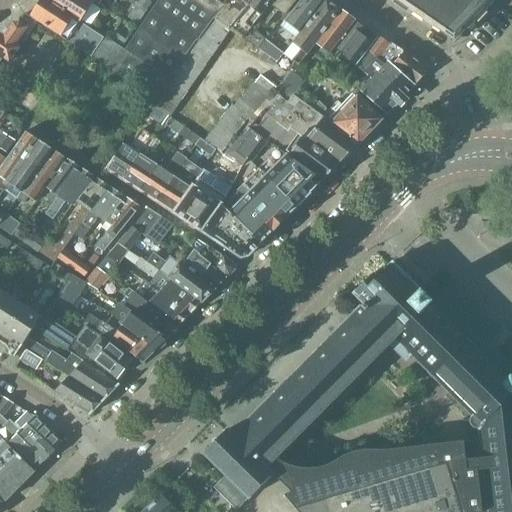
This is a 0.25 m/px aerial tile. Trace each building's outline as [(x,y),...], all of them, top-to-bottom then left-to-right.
[(83,22),(50,0),(38,0),(27,16),(154,101),(168,80),(125,51),(83,22)] [(101,5),(96,2),(93,0),(50,0),(83,22),(96,3),(100,6),(101,5)] [(204,0),(203,3),(198,0),(159,0),(152,10),(125,51),(168,80),(216,20),(231,0),(204,0)] [(152,3),(147,0),(140,0),(137,4),(147,11),(152,3)] [(254,0),(231,0),(216,20),(228,29),(239,16),(240,17),(249,7),(254,0)] [(243,40),(251,29),(259,19),(274,0),(254,0),(249,7),(240,17),(239,16),(228,29),(230,30),(230,31),(243,40)] [(284,22),(301,0),(274,0),(259,19),(266,25),(277,10),(284,15),(281,20),(284,22)] [(327,1),(324,0),(301,0),(284,22),(281,26),(296,38),(297,39),(327,1)] [(393,0),(433,27),(456,42),(493,4),(492,2),(493,0),(393,0)] [(308,54),(340,11),(336,7),(327,1),(297,39),(296,38),(291,44),(294,46),(285,56),(294,62),(298,66),(306,56),(308,54)] [(355,21),(340,11),(308,54),(306,56),(313,61),(322,49),(329,55),(355,21)] [(224,39),(230,30),(228,29),(216,20),(209,29),(224,39)] [(29,28),(20,22),(15,23),(9,31),(6,29),(1,35),(0,35),(0,57),(3,59),(9,64),(27,38),(24,36),(29,28)] [(343,45),(360,57),(376,37),(358,24),(343,45)] [(224,39),(209,29),(203,37),(218,48),(224,39)] [(265,40),(251,29),(243,40),(258,50),(265,40)] [(212,56),(218,48),(203,37),(200,41),(196,46),(212,56)] [(380,38),(369,53),(377,60),(382,53),(383,54),(390,45),(380,38)] [(284,55),(265,40),(258,50),(277,63),(284,55)] [(392,68),(416,85),(428,72),(403,53),(402,54),(390,45),(383,54),(382,53),(377,60),(384,67),(392,68)] [(206,65),(212,56),(196,46),(190,54),(206,65)] [(384,67),(377,60),(369,53),(344,83),(345,83),(388,115),(416,85),(392,68),(384,67)] [(200,74),(206,65),(190,54),(183,63),(200,74)] [(195,83),(200,74),(183,63),(177,71),(195,83)] [(195,83),(177,71),(171,80),(189,92),(195,83)] [(291,72),(284,82),(297,91),(305,81),(291,72)] [(261,76),(255,83),(270,95),(275,89),(274,86),(261,76)] [(183,100),(189,92),(171,80),(170,81),(165,88),(183,100)] [(253,82),(247,90),(267,105),(273,98),(270,95),(255,83),(253,82)] [(287,104),(293,97),(297,91),(284,82),(275,95),(277,96),(287,104)] [(388,115),(345,83),(319,117),(357,146),(388,115)] [(183,100),(165,88),(159,97),(177,109),(183,100)] [(247,90),(240,99),(260,113),(267,105),(247,90)] [(339,164),(357,146),(319,117),(293,97),(287,104),(277,96),(263,113),(267,116),(288,132),(291,129),(339,164)] [(177,109),(159,97),(152,107),(170,119),(177,109)] [(240,99),(234,107),(254,122),(260,113),(240,99)] [(234,107),(228,115),(243,126),(247,119),(252,123),(254,122),(234,107)] [(227,114),(220,123),(236,134),(243,126),(228,115),(227,114)] [(339,164),(291,129),(288,132),(267,116),(257,128),(266,135),(263,139),(267,142),(278,150),(322,182),(339,164)] [(220,123),(214,131),(230,142),(236,134),(220,123)] [(8,136),(16,141),(22,131),(14,127),(8,136)] [(248,128),(227,154),(243,166),(247,160),(251,163),(267,142),(263,139),(249,129),(248,128)] [(214,131),(207,141),(225,155),(233,146),(229,143),(230,142),(214,131)] [(40,141),(26,132),(0,170),(0,172),(6,176),(0,183),(7,187),(40,141)] [(217,151),(201,139),(195,147),(212,158),(217,151)] [(20,195),(30,181),(53,149),(40,141),(7,187),(20,195)] [(123,182),(141,156),(124,145),(106,171),(123,182)] [(67,159),(53,149),(30,181),(22,193),(36,203),(46,189),(67,159)] [(298,206),(322,182),(278,150),(258,170),(298,206)] [(139,192),(157,167),(141,156),(123,182),(139,192)] [(82,168),(67,159),(46,189),(51,192),(45,202),(52,207),(82,168)] [(174,178),(157,204),(173,214),(191,188),(204,170),(187,159),(174,178)] [(139,192),(157,204),(174,178),(157,167),(139,192)] [(95,177),(82,168),(52,207),(47,216),(54,220),(66,203),(73,207),(76,203),(95,177)] [(224,208),(205,235),(240,259),(240,258),(249,256),(273,232),(285,220),(296,208),(297,208),(298,206),(258,170),(254,174),(243,185),(236,192),(224,208)] [(80,227),(79,226),(84,219),(85,220),(111,188),(95,177),(76,203),(84,208),(73,225),(79,229),(80,227)] [(83,240),(99,217),(107,223),(126,197),(111,188),(85,220),(84,219),(79,226),(80,227),(79,229),(75,234),(83,239),(83,240)] [(188,224),(206,198),(191,188),(173,214),(188,224)] [(96,252),(102,256),(126,225),(127,225),(141,207),(126,197),(107,223),(113,227),(96,247),(98,249),(96,252)] [(203,234),(212,219),(220,208),(206,198),(188,224),(203,234)] [(147,209),(133,228),(142,235),(159,245),(173,226),(147,209)] [(6,215),(5,217),(0,223),(0,228),(11,236),(19,225),(6,215)] [(118,244),(128,251),(142,235),(133,228),(132,227),(118,244)] [(24,244),(37,252),(44,245),(45,243),(31,234),(24,244)] [(0,238),(0,245),(7,251),(12,243),(1,236),(0,238)] [(60,256),(44,245),(37,252),(55,264),(60,256)] [(230,277),(235,271),(236,266),(224,256),(223,257),(206,245),(199,255),(195,251),(183,266),(215,291),(229,276),(230,277)] [(18,258),(29,264),(33,257),(23,250),(18,258)] [(215,291),(183,266),(170,257),(166,264),(153,254),(146,263),(202,304),(215,291)] [(33,257),(29,264),(39,271),(44,264),(33,257)] [(111,278),(119,265),(107,257),(97,268),(100,270),(111,278)] [(146,263),(140,258),(135,266),(165,288),(161,293),(191,315),(202,304),(146,263)] [(226,431),(204,453),(250,498),(272,476),(265,469),(389,345),(405,362),(412,355),(451,393),(449,394),(457,402),(459,401),(473,415),(472,417),(471,418),(470,419),(470,421),(469,422),(470,424),(470,425),(471,426),(472,427),(473,428),(474,429),(475,429),(477,430),(479,429),(481,442),(459,445),(460,450),(359,462),(285,495),(298,511),(511,511),(511,379),(510,378),(506,382),(428,305),(430,302),(421,293),(422,292),(419,289),(417,291),(411,285),(413,283),(393,263),(378,277),(374,273),(353,295),(357,299),(354,302),(361,309),(233,438),(226,431)] [(80,273),(86,277),(93,269),(87,264),(80,273)] [(60,268),(58,272),(56,275),(66,282),(71,275),(60,268)] [(108,276),(97,268),(85,283),(96,290),(108,276)] [(191,315),(161,293),(145,281),(135,294),(179,327),(191,315)] [(79,299),(63,288),(53,302),(69,313),(79,299)] [(179,327),(135,294),(129,289),(124,295),(130,300),(124,308),(167,339),(179,327)] [(0,342),(6,347),(10,352),(11,350),(16,353),(14,357),(15,358),(41,317),(0,290),(0,342)] [(158,348),(167,339),(119,305),(112,315),(123,324),(158,348)] [(85,322),(94,328),(97,330),(143,362),(158,348),(123,324),(117,332),(103,322),(90,314),(85,322)] [(101,337),(94,332),(85,326),(75,339),(71,336),(72,335),(44,316),(34,329),(84,362),(114,383),(123,372),(127,371),(131,367),(130,362),(131,360),(101,337)] [(37,371),(43,362),(25,351),(20,360),(37,371)] [(119,386),(114,383),(84,362),(74,372),(58,361),(53,368),(68,378),(104,401),(119,386)] [(104,401),(68,378),(54,392),(90,415),(104,401)] [(14,404),(5,398),(0,404),(0,414),(3,417),(14,404)] [(21,431),(23,430),(50,457),(55,452),(54,450),(61,443),(35,418),(26,412),(14,424),(21,431)] [(23,430),(21,431),(11,442),(36,468),(43,460),(44,462),(50,457),(23,430)] [(34,472),(9,447),(0,456),(0,496),(5,501),(34,472)] [(178,511),(162,495),(145,511),(178,511)]
